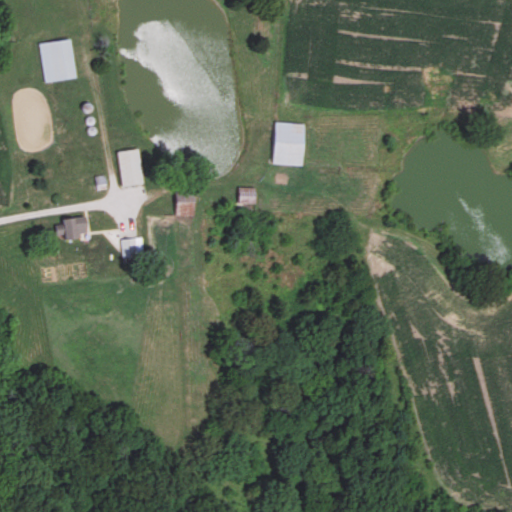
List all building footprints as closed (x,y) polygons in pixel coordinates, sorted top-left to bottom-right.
[(44,81),(79,77),(74,38),(40,42),(44,81)] [(306,123),(274,122),(273,164),(305,165),(306,123)] [(145,183),(141,148),(118,151),(123,186),(145,183)] [(178,200),(178,215),(198,215),(198,200),(178,200)] [(79,223),(78,217),(55,223),(58,239),(91,231),(88,221),(79,223)] [(144,254),(142,237),(121,239),(123,257),(144,254)]
